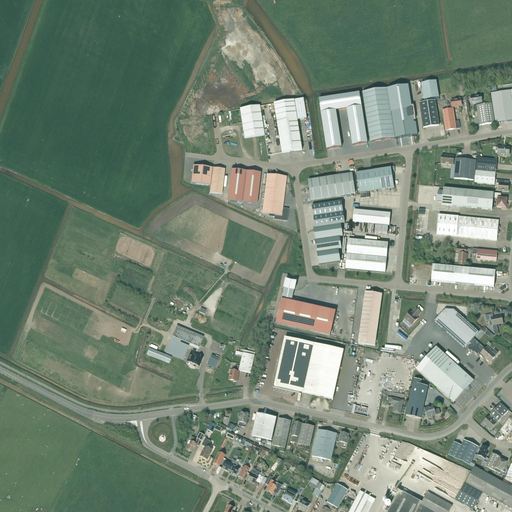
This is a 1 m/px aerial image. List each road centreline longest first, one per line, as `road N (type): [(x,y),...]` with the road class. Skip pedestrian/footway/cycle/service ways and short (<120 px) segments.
road 1 (tertiary): [(464,417),(424,437),(259,401),(209,407)]
road 2 (unclassified): [(295,167),(315,277),(398,287)]
road 3 (unclassified): [(409,149),(398,287)]
road 4 (tertiary): [(120,418),(84,411),(0,370)]
